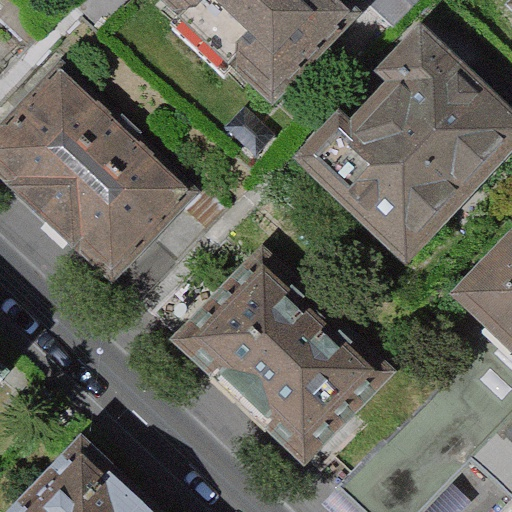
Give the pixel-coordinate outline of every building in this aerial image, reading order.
[(351,58),(289,0),(161,0),(140,23),(270,144),(351,58)] [(356,0),(354,2),(397,41),(434,0),(356,0)] [(511,154),(511,137),(425,56),(386,98),(397,109),(354,156),(342,145),(298,193),(394,283),(511,154)] [(188,190),(57,68),(0,129),(0,170),(12,182),(3,192),(69,254),(76,247),(107,276),(188,190)] [(511,255),(466,307),(502,338),(511,347),(511,255)] [(385,388),(271,289),(199,371),(314,470),(385,388)] [(511,431),(511,347),(502,338),(339,501),(349,511),(441,511),(474,477),(511,431)] [(148,511),(90,455),(35,511),(148,511)]
